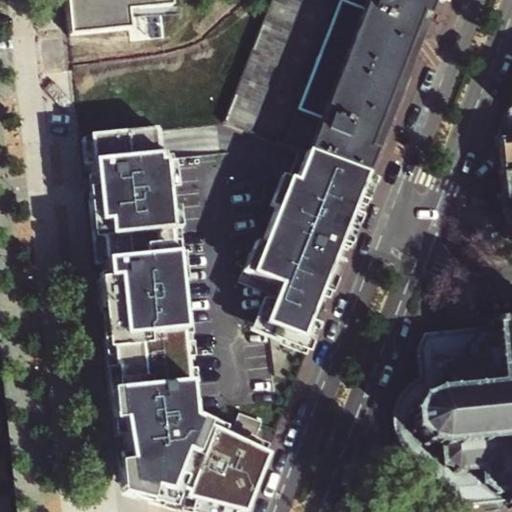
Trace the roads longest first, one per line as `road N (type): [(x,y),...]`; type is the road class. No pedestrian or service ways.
road 1 (residential): [(75,511),(20,0)]
road 2 (primary): [(392,226),(281,511)]
road 3 (primary): [(312,511),(415,245)]
road 4 (primary): [(415,245),(511,0)]
road 5 (primary): [(480,0),(392,226)]
